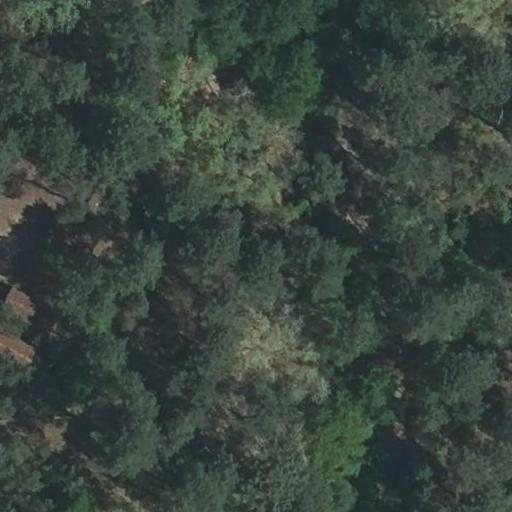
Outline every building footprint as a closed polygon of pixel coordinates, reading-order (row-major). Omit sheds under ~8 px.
[(72,217),(101,231),(116,202),(87,188),(72,217)] [(38,239),(85,262),(96,239),(50,217),(38,239)] [(35,288),(49,264),(31,253),(17,278),(35,288)] [(0,298),(0,312),(37,334),(51,311),(8,285),(0,298)] [(0,360),(20,370),(31,348),(0,331),(0,360)]
